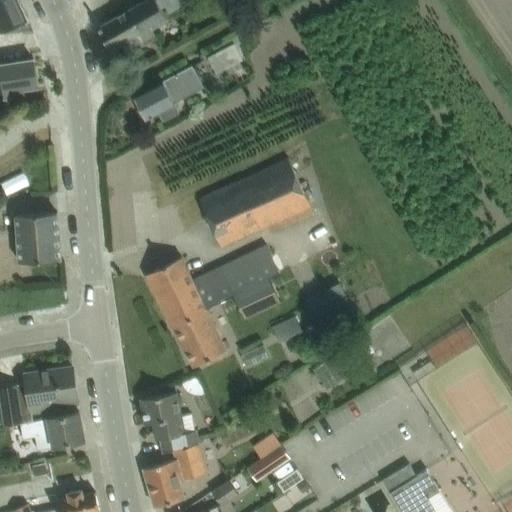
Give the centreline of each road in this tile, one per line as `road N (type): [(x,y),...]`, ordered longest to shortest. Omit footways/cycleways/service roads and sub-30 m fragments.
road 1 (residential): [(98,326),(66,47),(46,0)]
road 2 (track): [(72,94),(112,87),(278,0)]
road 3 (residential): [(129,511),(98,326)]
